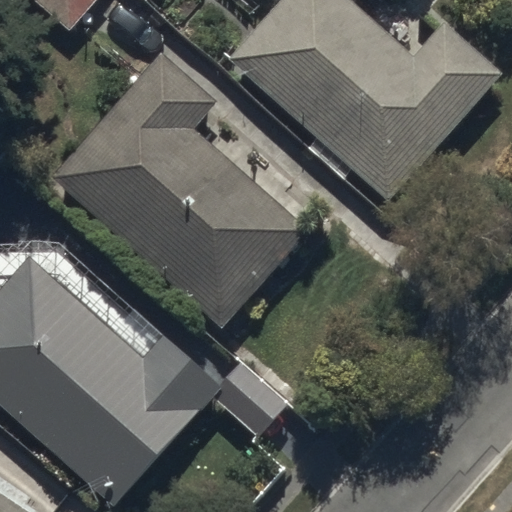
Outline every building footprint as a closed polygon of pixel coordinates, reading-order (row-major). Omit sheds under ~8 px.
[(31,0),(74,38),(107,0),(31,0)] [(295,0),(235,67),(318,142),(310,151),(348,185),(356,177),(394,210),(507,85),(450,34),(422,64),(407,50),(421,34),(393,9),(378,25),(349,0),(295,0)] [(202,136),(225,111),(166,57),(53,182),(224,337),(315,236),(202,136)] [(0,303),(0,409),(114,511),(117,511),(225,393),(65,250),(45,273),(35,264),(0,303)] [(0,511),(19,511),(0,499),(0,511)]
